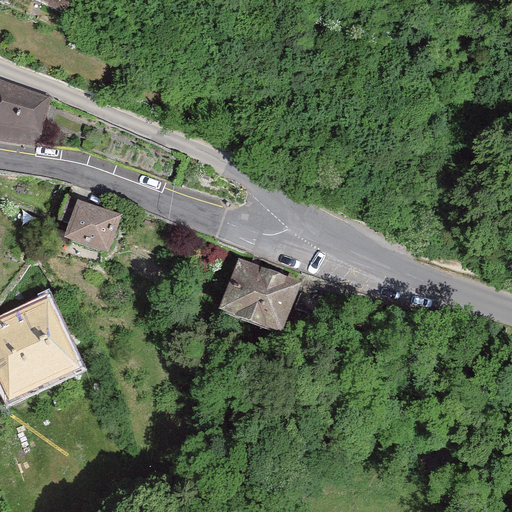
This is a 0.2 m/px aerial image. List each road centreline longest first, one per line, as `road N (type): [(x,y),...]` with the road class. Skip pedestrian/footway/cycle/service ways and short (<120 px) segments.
road 1 (secondary): [(307,220),(213,157),(0,70)]
road 2 (tertiary): [(307,220),(264,235),(86,175),(0,160)]
road 3 (secondary): [(511,312),(419,277),(307,220)]
